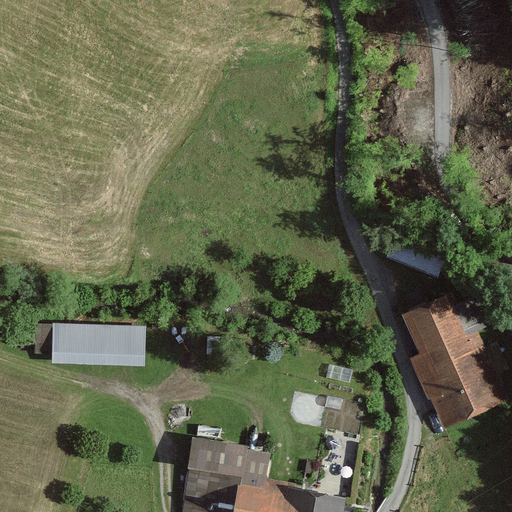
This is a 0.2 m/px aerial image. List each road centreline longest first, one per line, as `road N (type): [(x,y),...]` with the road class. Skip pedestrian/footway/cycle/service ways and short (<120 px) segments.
road 1 (unclassified): [(336,0),(340,182),(415,406),(406,472),(388,511)]
road 2 (unknown): [(364,259),(379,221),(402,204),(462,212)]
